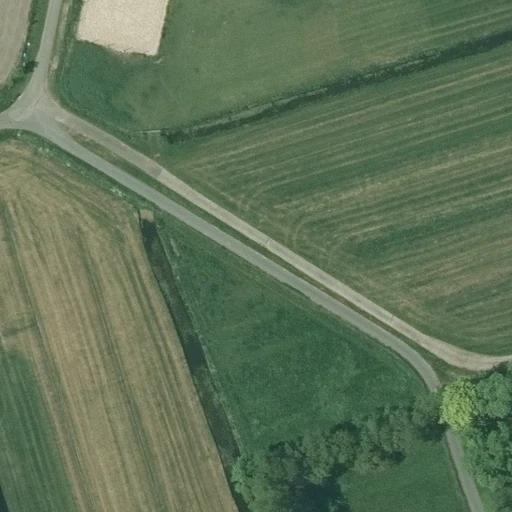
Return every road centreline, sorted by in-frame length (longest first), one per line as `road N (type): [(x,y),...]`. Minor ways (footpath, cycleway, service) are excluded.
road 1 (track): [(29,103),(83,127),(432,347),(482,365),(511,361)]
road 2 (unclassified): [(20,115),(394,345),(422,370),(440,405)]
